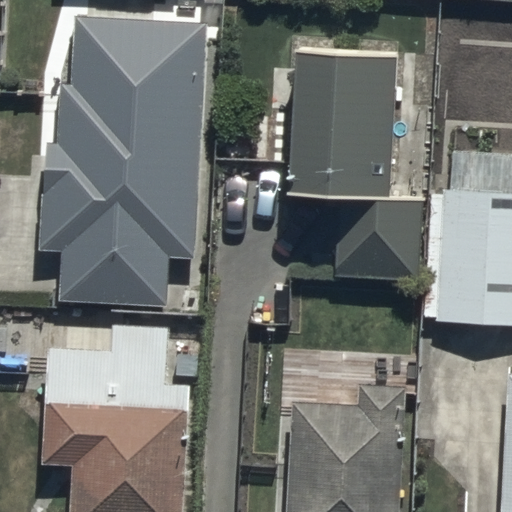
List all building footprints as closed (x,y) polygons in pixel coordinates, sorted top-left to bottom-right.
[(195,250),(205,18),(73,13),(70,79),(61,79),(58,134),(42,134),(38,242),(61,243),(59,290),(164,295),(166,248),(195,250)] [(397,38),(295,34),(290,177),(341,179),(337,269),(419,272),(422,190),(390,188),(397,38)] [(451,183),(443,182),(437,314),(511,317),(511,150),(452,148),(451,183)] [(181,511),(185,377),(164,376),(166,320),(67,317),(67,339),(44,338),(40,454),(71,455),(69,511),(181,511)] [(511,511),(511,366),(502,366),(499,511),(511,511)] [(396,511),(402,378),(357,376),(356,397),(291,394),(285,511),(396,511)]
